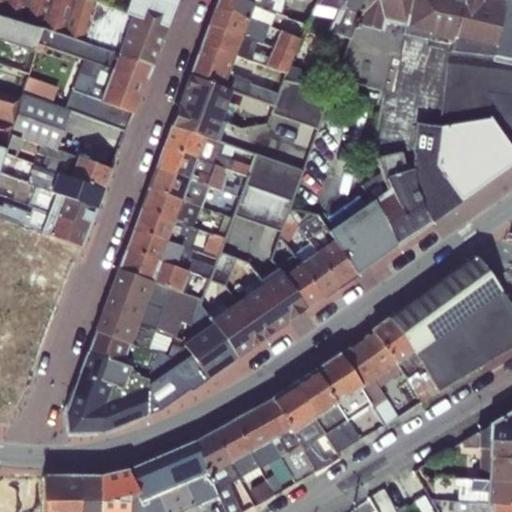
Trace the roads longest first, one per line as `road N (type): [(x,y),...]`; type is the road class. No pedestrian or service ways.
road 1 (tertiary): [(29,457),(98,452),(222,403),(511,206)]
road 2 (residential): [(197,0),(31,431),(29,457)]
road 3 (residential): [(511,375),(287,511)]
